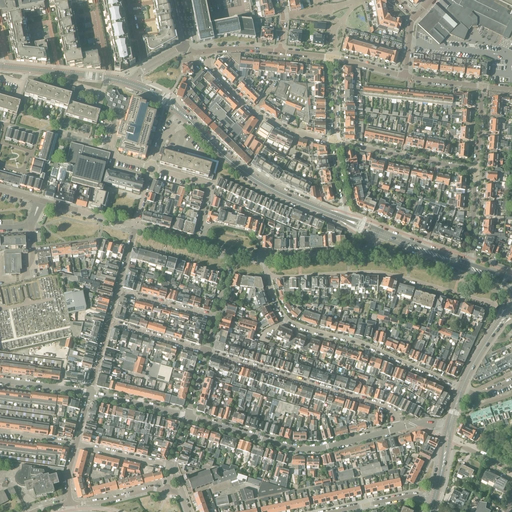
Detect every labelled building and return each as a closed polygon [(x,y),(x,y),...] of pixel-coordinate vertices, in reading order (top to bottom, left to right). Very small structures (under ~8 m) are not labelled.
[(23,47),(27,46),(30,45),(24,13),(45,9),(43,0),(4,0),(2,1),(0,0),(0,6),(2,18),(7,17),(9,23),(16,61),(50,65),(50,64),(46,45),(45,44),(45,42),(35,44),(36,51),(31,51),(31,50),(27,49),(24,49),(23,47)] [(93,0),(92,0),(48,0),(50,8),(55,7),(57,18),(59,17),(60,22),(58,23),(60,34),(62,33),(63,38),(61,39),(63,50),(65,49),(66,54),(64,54),(66,65),(67,65),(67,67),(70,66),(70,67),(75,66),(75,68),(78,67),(78,68),(84,67),(84,69),(86,68),(86,69),(92,67),(92,70),(95,69),(100,68),(98,53),(80,57),(79,52),(80,52),(81,52),(81,51),(80,49),(81,49),(80,46),(78,35),(77,35),(76,33),(77,33),(78,33),(77,30),(74,19),(74,20),(73,17),(74,17),(74,14),(74,15),(73,15),(71,4),(93,0)] [(120,72),(121,67),(122,69),(128,68),(127,64),(129,64),(130,66),(135,63),(132,58),(132,59),(130,53),(120,0),(103,0),(116,66),(115,66),(114,72),(120,72)] [(152,0),(153,4),(160,39),(147,41),(147,39),(144,39),(143,39),(143,42),(144,42),(147,58),(152,55),(155,55),(155,54),(160,51),(162,51),(162,50),(167,47),(170,47),(170,46),(178,41),(177,40),(176,33),(175,33),(174,28),(175,28),(173,17),(172,17),(171,12),(172,12),(170,1),(169,1),(168,0),(152,0)] [(191,0),(192,6),(198,36),(200,43),(214,40),(214,38),(217,38),(217,37),(219,36),(220,37),(224,36),(223,35),(226,35),(226,36),(230,35),(230,34),(233,33),(233,36),(238,36),(237,35),(240,35),(240,37),(245,37),(245,36),(247,36),(248,37),(252,38),(252,37),(254,36),(255,38),(256,38),(252,21),(237,20),(231,21),(231,19),(221,21),(220,22),(210,24),(208,12),(206,3),(205,3),(203,0),(191,0)] [(449,34),(451,36),(454,37),(463,41),(468,31),(471,26),(472,27),(473,28),(474,28),(476,28),(477,27),(478,26),(479,25),(479,26),(480,26),(489,30),(503,36),(504,37),(508,39),(511,29),(511,0),(439,0),(432,8),(417,24),(418,24),(439,45),(449,34)] [(289,7),(290,12),(301,10),(300,5),(302,4),(289,7)] [(274,15),(273,10),(260,12),(262,18),(274,15)] [(388,14),(375,17),(377,27),(389,16),(388,14)] [(388,28),(387,30),(391,18),(389,16),(377,27),(380,25),(388,28)] [(387,30),(392,31),(396,19),(396,20),(391,18),(387,30)] [(398,33),(399,31),(399,28),(400,28),(401,23),(402,20),(396,19),(392,31),(398,33)] [(314,30),(313,36),(313,35),(313,36),(311,36),(310,40),(313,40),(312,45),(321,46),(322,46),(324,45),(323,44),(324,37),(319,36),(319,34),(317,34),(317,30),(314,30)] [(343,49),(348,51),(352,38),(346,37),(343,49)] [(352,38),(348,51),(353,52),(357,41),(352,39),(352,38)] [(354,52),(359,53),(362,42),(357,41),(353,52),(354,53),(354,52)] [(362,42),(359,53),(364,54),(363,55),(364,55),(367,43),(366,45),(362,44),(362,42)] [(372,44),(367,43),(364,55),(369,57),(372,44)] [(369,56),(374,57),(378,46),(372,44),(369,57),(369,56)] [(383,47),(378,46),(374,57),(380,59),(383,47)] [(384,61),(385,61),(388,48),(383,47),(380,59),(385,60),(384,61)] [(393,50),(388,48),(385,61),(390,63),(393,50)] [(393,50),(390,63),(395,64),(398,54),(393,52),(393,50)] [(227,55),(234,61),(239,66),(240,54),(227,55)] [(433,55),(431,70),(434,70),(434,71),(436,71),(437,71),(438,63),(434,62),(435,59),(439,60),(440,56),(433,55)] [(214,65),(218,70),(226,62),(224,60),(222,62),(220,59),(219,60),(219,59),(217,61),(218,61),(214,65)] [(254,59),(247,59),(245,78),(247,78),(247,72),(248,72),(248,69),(252,70),(252,71),(254,59)] [(467,66),(466,74),(467,74),(467,75),(470,75),(470,74),(472,75),(474,60),(472,60),(471,64),(470,64),(470,66),(467,66)] [(266,61),(259,61),(257,79),(260,79),(260,72),(261,72),(261,71),(265,72),(266,61)] [(226,62),(218,70),(223,74),(229,68),(226,65),(228,64),(226,62)] [(274,73),(277,73),(278,63),(272,62),(270,80),(274,81),(274,77),(273,77),(274,73)] [(294,74),(293,83),(295,83),(297,64),(290,63),(289,74),(294,74)] [(482,76),(489,77),(490,65),(485,64),(485,63),(481,63),(480,73),(482,73),(482,76)] [(303,65),(297,64),(295,83),(297,83),(298,76),(299,76),(299,75),(305,75),(305,76),(305,71),(303,71),(303,68),(303,65)] [(182,65),(183,75),(185,77),(186,75),(186,74),(193,73),(192,65),(182,65)] [(344,73),(351,74),(352,68),(346,67),(346,66),(343,66),(343,67),(343,71),(344,71),(344,73)] [(223,74),(227,78),(233,72),(229,68),(223,74)] [(199,83),(203,79),(206,76),(201,71),(193,79),(190,76),(187,79),(186,79),(185,82),(186,83),(192,90),(195,87),(199,83)] [(238,76),(233,72),(227,78),(232,83),(238,76)] [(208,73),(206,76),(203,79),(205,80),(204,81),(205,82),(206,81),(210,85),(215,80),(208,73)] [(185,82),(186,79),(184,78),(182,84),(181,83),(179,90),(184,92),(186,93),(186,92),(190,96),(191,95),(194,92),(192,90),(187,91),(188,87),(187,85),(184,84),(185,84),(186,83),(185,82)] [(237,87),(241,91),(252,80),(250,78),(249,78),(245,83),(243,81),(237,87)] [(215,80),(210,85),(206,90),(209,93),(212,90),(219,84),(215,80)] [(253,82),(252,80),(241,91),(245,95),(251,89),(249,87),(253,82)] [(293,83),(285,82),(283,82),(280,81),(279,81),(273,95),(277,96),(281,98),(286,100),(293,83)] [(199,83),(195,87),(200,91),(204,87),(199,83)] [(245,95),(250,99),(260,88),(263,85),(261,83),(254,91),(251,89),(245,95)] [(286,100),(286,102),(281,113),(284,115),(281,121),(287,124),(289,120),(290,120),(292,116),(293,116),(302,120),(301,121),(308,124),(308,123),(309,120),(309,116),(308,113),(308,111),(308,106),(307,99),(307,95),(306,87),(305,84),(297,83),(295,83),(293,83),(286,100)] [(66,115),(96,124),(100,112),(69,103),(71,96),(28,84),(24,95),(68,108),(66,115)] [(222,87),(219,84),(212,90),(213,91),(210,94),(213,97),(222,87)] [(219,97),(214,102),(216,104),(227,92),(225,91),(225,90),(224,89),(223,89),(223,88),(217,94),(219,97)] [(262,90),(260,88),(250,99),(254,103),(260,97),(257,95),(262,90)] [(108,107),(110,108),(111,107),(111,108),(112,107),(113,107),(115,107),(115,108),(116,109),(119,110),(121,109),(120,109),(121,109),(123,110),(124,111),(124,112),(127,112),(129,113),(126,124),(121,123),(118,136),(122,138),(118,150),(145,158),(148,148),(146,148),(157,112),(147,109),(149,105),(146,104),(146,103),(142,102),(142,100),(133,98),(133,99),(128,98),(126,99),(124,98),(123,96),(120,95),(119,96),(116,91),(117,91),(117,90),(115,91),(113,91),(112,89),(106,92),(107,94),(107,96),(105,97),(106,97),(109,102),(108,102),(107,105),(108,107)] [(184,95),(184,92),(179,90),(176,96),(181,98),(180,98),(183,101),(187,98),(184,95)] [(230,95),(229,93),(228,93),(227,92),(216,104),(220,108),(222,106),(220,104),(223,100),(225,102),(231,96),(230,95)] [(462,97),(462,100),(471,101),(471,100),(472,100),(472,98),(471,97),(472,95),(463,94),(463,93),(460,92),(459,94),(453,93),(453,96),(453,99),(456,100),(456,96),(459,97),(459,96),(462,97)] [(20,102),(19,102),(0,96),(0,110),(17,115),(20,102)] [(183,103),(188,107),(192,103),(193,103),(198,98),(197,96),(192,100),(191,100),(190,101),(187,98),(183,103)] [(234,99),(234,98),(233,97),(232,97),(231,96),(225,102),(228,105),(223,110),(225,112),(236,100),(234,99)] [(188,107),(193,112),(197,108),(196,107),(198,105),(197,104),(199,102),(201,101),(198,98),(193,103),(192,103),(188,107)] [(265,111),(269,104),(272,100),(270,98),(267,103),(264,101),(260,107),(260,108),(261,109),(262,110),(263,110),(265,111)] [(237,102),(236,100),(225,112),(227,114),(232,108),(234,110),(240,104),(239,104),(239,103),(238,102),(237,102)] [(227,114),(225,112),(223,110),(220,108),(216,104),(214,102),(211,105),(210,107),(211,108),(209,111),(229,131),(235,125),(225,116),(226,114),(227,114)] [(268,113),(271,115),(278,103),(275,102),(272,106),(269,104),(265,111),(266,111),(266,112),(268,113)] [(281,105),(278,103),(271,115),(273,116),(273,117),(275,118),(276,118),(281,112),(278,110),(281,105)] [(193,112),(198,117),(202,112),(202,113),(206,109),(204,107),(200,111),(197,108),(193,112)] [(231,118),(235,123),(247,111),(245,110),(245,109),(244,108),(243,108),(243,107),(237,114),(238,115),(235,118),(233,116),(231,118)] [(198,117),(202,121),(207,117),(210,114),(209,112),(205,116),(203,114),(205,112),(205,111),(206,109),(202,113),(202,112),(198,117)] [(235,123),(236,123),(242,130),(244,127),(240,122),(242,120),(244,122),(245,121),(251,115),(250,114),(250,113),(249,112),(248,112),(247,111),(235,123)] [(244,127),(242,130),(236,123),(235,125),(230,131),(243,144),(249,137),(245,134),(247,132),(248,133),(249,134),(258,121),(256,119),(257,118),(254,116),(253,118),(251,116),(244,127)] [(209,119),(207,117),(202,121),(207,126),(215,118),(213,117),(211,119),(210,118),(209,119)] [(221,124),(218,122),(215,125),(213,123),(209,128),(214,132),(218,128),(221,124)] [(268,137),(273,129),(263,122),(258,130),(268,137)] [(220,128),(222,126),(221,124),(218,128),(214,132),(218,137),(223,133),(222,132),(223,131),(220,128)] [(325,135),(325,127),(310,127),(310,126),(307,125),(307,127),(306,131),(314,133),(325,135)] [(398,133),(395,132),(393,143),(398,144),(400,133),(401,126),(398,125),(398,133)] [(35,136),(8,128),(5,138),(32,145),(35,136)] [(218,137),(223,142),(227,137),(225,135),(228,131),(226,129),(223,131),(222,132),(223,133),(218,137)] [(274,142),(279,132),(278,131),(278,132),(276,131),(277,131),(273,129),(267,139),(274,142)] [(31,172),(41,175),(45,161),(48,162),(56,135),(46,132),(39,159),(35,158),(31,172)] [(279,145),(284,134),(281,133),(279,132),(274,142),(279,145)] [(414,132),(413,136),(411,146),(416,147),(419,134),(414,132)] [(223,142),(228,146),(232,142),(230,140),(233,136),(230,133),(227,137),(223,142)] [(247,149),(250,151),(252,154),(253,153),(255,156),(262,145),(257,142),(254,140),(255,138),(250,134),(244,145),(248,149),(247,149)] [(279,145),(284,147),(289,136),(288,136),(288,137),(286,136),(286,135),(284,134),(279,145)] [(419,134),(416,147),(422,149),(424,137),(424,135),(419,134)] [(289,137),(289,136),(284,147),(289,149),(294,139),(291,137),(290,138),(289,137)] [(428,137),(427,139),(425,149),(431,150),(433,141),(433,138),(432,138),(431,137),(430,136),(428,136),(428,137)] [(228,146),(233,151),(237,147),(237,146),(234,144),(235,143),(235,142),(237,140),(235,138),(232,142),(228,146)] [(439,138),(438,142),(436,152),(442,153),(444,143),(445,143),(446,140),(445,139),(439,138)] [(309,152),(307,141),(299,139),(297,147),(299,147),(299,146),(306,147),(305,150),(309,152)] [(309,152),(312,152),(312,148),(317,148),(317,151),(326,150),(326,146),(325,145),(313,143),(307,141),(309,152)] [(75,166),(73,173),(71,182),(95,188),(97,189),(98,185),(100,185),(101,183),(106,163),(107,163),(107,162),(109,155),(109,154),(109,153),(108,153),(81,146),(80,146),(80,145),(71,143),(66,164),(75,166)] [(233,151),(237,156),(242,151),(238,148),(242,144),(240,143),(237,146),(237,147),(233,151)] [(454,147),(450,146),(450,145),(447,144),(444,154),(446,155),(448,156),(449,155),(450,155),(451,152),(453,153),(453,152),(453,150),(454,148),(454,147)] [(214,174),(217,163),(199,158),(198,161),(163,151),(164,150),(161,149),(159,155),(162,156),(160,164),(181,170),(181,172),(212,180),(213,176),(209,175),(209,173),(214,174)] [(243,153),(242,151),(237,156),(242,160),(246,156),(250,151),(247,149),(243,153)] [(347,153),(348,158),(356,156),(355,151),(347,149),(346,150),(346,151),(346,153),(347,153)] [(309,152),(309,157),(310,158),(313,158),(312,155),(318,154),(318,156),(327,155),(326,150),(317,151),(312,152),(309,152)] [(252,154),(250,151),(246,156),(242,160),(247,165),(251,161),(248,158),(252,154)] [(254,167),(257,169),(264,158),(258,154),(255,159),(253,161),(252,164),(254,165),(254,166),(254,167)] [(270,162),(264,158),(257,169),(261,172),(261,171),(262,171),(262,170),(264,172),(270,162)] [(370,169),(374,169),(370,186),(373,186),(379,162),(376,161),(376,160),(373,160),(372,160),(371,165),(370,169)] [(64,181),(66,172),(67,167),(63,166),(64,164),(54,161),(48,182),(45,196),(53,199),(57,185),(63,186),(64,181)] [(381,162),(379,162),(373,186),(376,187),(379,171),(382,172),(384,163),(383,163),(384,162),(381,161),(381,162)] [(502,165),(502,162),(488,161),(488,164),(487,163),(487,166),(488,166),(488,167),(495,168),(495,171),(496,172),(502,172),(502,169),(499,168),(497,167),(497,165),(502,165)] [(276,165),(270,162),(264,172),(266,173),(266,175),(269,177),(276,165)] [(329,168),(328,163),(318,164),(319,167),(316,167),(316,168),(315,168),(314,166),(311,167),(312,171),(317,171),(317,170),(329,168)] [(388,191),(389,188),(390,185),(390,182),(391,178),(394,165),(392,164),(389,163),(389,164),(388,164),(387,172),(389,173),(388,181),(387,184),(383,183),(381,189),(388,191)] [(67,167),(66,172),(73,173),(75,166),(66,164),(64,164),(63,166),(67,167)] [(283,169),(276,165),(269,177),(273,179),(274,178),(276,179),(278,176),(278,177),(280,174),(283,169)] [(349,172),(350,176),(362,173),(361,170),(363,170),(363,167),(349,170),(350,172),(349,172)] [(0,170),(0,180),(19,186),(20,185),(40,191),(42,182),(43,182),(45,174),(42,174),(40,181),(22,176),(22,177),(0,170)] [(105,182),(104,184),(108,185),(109,183),(132,190),(135,191),(135,192),(139,193),(139,192),(140,192),(140,190),(141,190),(143,183),(142,183),(143,180),(140,180),(140,176),(136,175),(136,177),(107,170),(107,171),(104,182),(105,182)] [(281,178),(280,181),(282,182),(283,183),(282,184),(286,185),(291,173),(285,170),(283,175),(282,175),(281,178)] [(430,172),(428,172),(424,187),(425,187),(425,185),(428,186),(429,181),(431,181),(433,173),(432,173),(432,172),(430,172)] [(292,173),(291,173),(286,185),(290,187),(290,186),(291,186),(293,187),(298,176),(297,178),(295,178),(295,177),(296,175),(292,173)] [(350,177),(351,183),(368,180),(366,173),(364,174),(365,177),(361,178),(362,178),(360,179),(359,175),(350,177)] [(438,190),(435,204),(437,204),(438,202),(440,191),(444,175),(441,175),(441,174),(438,173),(438,174),(437,174),(435,183),(439,184),(437,190),(438,190)] [(487,179),(490,179),(489,181),(499,182),(499,178),(500,178),(500,177),(500,176),(500,175),(500,174),(496,173),(487,173),(487,179)] [(446,176),(444,175),(440,191),(443,191),(445,185),(448,186),(450,176),(449,176),(446,175),(446,176)] [(304,179),(298,176),(293,187),(295,188),(296,188),(295,189),(299,191),(304,179)] [(220,178),(218,178),(216,187),(219,188),(217,193),(214,192),(214,195),(217,196),(225,180),(220,178)] [(66,202),(71,184),(71,183),(67,182),(68,180),(65,179),(64,181),(63,186),(57,185),(53,199),(66,202)] [(304,179),(299,191),(303,193),(303,192),(304,192),(306,193),(308,190),(309,187),(311,182),(304,179)] [(161,187),(162,183),(157,181),(153,180),(151,186),(163,190),(163,188),(161,187)] [(223,190),(226,191),(230,182),(225,180),(217,196),(220,197),(223,190)] [(368,182),(368,180),(351,183),(353,189),(361,187),(361,185),(362,183),(368,182)] [(235,185),(230,182),(226,191),(228,192),(225,199),(227,200),(235,185)] [(453,193),(456,193),(461,194),(462,190),(465,191),(465,190),(465,187),(465,184),(451,183),(450,186),(454,186),(453,193)] [(81,188),(82,187),(71,184),(66,202),(73,204),(76,190),(80,191),(81,188)] [(227,200),(230,202),(233,194),(236,195),(240,187),(235,185),(227,200)] [(325,193),(332,191),(331,189),(332,189),(332,188),(332,186),(331,186),(331,185),(322,187),(324,193),(325,193)] [(367,186),(361,187),(353,189),(354,194),(362,192),(362,190),(368,188),(370,185),(367,186)] [(496,189),(495,189),(495,185),(486,185),(485,189),(486,189),(486,192),(503,193),(502,192),(502,189),(496,189)] [(164,190),(163,190),(151,186),(149,191),(161,196),(164,190)] [(76,205),(86,207),(88,200),(89,199),(88,199),(90,193),(90,192),(91,190),(82,187),(81,188),(80,191),(76,205)] [(245,189),(240,187),(236,195),(238,196),(235,203),(238,205),(245,189)] [(244,199),(246,200),(250,191),(245,189),(238,205),(241,206),(244,199)] [(192,190),(190,196),(202,199),(204,193),(198,192),(198,191),(197,191),(196,191),(192,190)] [(105,207),(108,196),(108,194),(98,191),(95,191),(94,201),(93,204),(89,203),(88,208),(102,212),(103,207),(105,207)] [(255,194),(250,191),(246,200),(249,201),(247,205),(246,204),(244,204),(243,207),(248,209),(255,194)] [(326,203),(327,201),(327,202),(334,200),(334,199),(334,197),(333,196),(332,191),(325,193),(325,197),(326,196),(327,201),(322,199),(321,200),(322,202),(326,203)] [(362,208),(367,210),(371,200),(368,198),(370,193),(368,192),(367,194),(366,198),(365,201),(362,208)] [(147,201),(146,202),(151,204),(155,205),(156,203),(153,202),(155,195),(149,193),(147,201)] [(447,201),(464,203),(464,200),(465,197),(464,197),(464,196),(461,196),(461,194),(456,193),(455,199),(447,198),(447,201)] [(253,203),(256,204),(260,196),(255,194),(248,209),(251,210),(253,203)] [(255,212),(258,205),(261,207),(265,198),(260,196),(256,204),(253,211),(255,212)] [(190,197),(188,202),(201,205),(202,200),(190,197)] [(211,206),(217,208),(220,209),(221,207),(221,206),(219,205),(220,200),(213,197),(211,206)] [(269,200),(265,198),(261,207),(263,208),(261,214),(265,216),(265,215),(264,214),(266,209),(269,200)] [(358,206),(362,208),(365,201),(363,200),(362,198),(355,199),(356,203),(357,203),(356,204),(357,206),(358,205),(358,206)] [(164,214),(160,226),(170,228),(173,217),(169,216),(173,201),(168,199),(164,214)] [(376,201),(371,200),(367,210),(373,212),(375,206),(376,207),(379,200),(377,199),(376,201)] [(383,215),(384,215),(388,204),(385,202),(385,201),(380,199),(377,207),(380,208),(378,213),(380,214),(380,215),(382,216),(383,216),(383,215)] [(268,218),(269,216),(275,202),(269,200),(266,209),(268,210),(266,216),(268,218)] [(392,205),(388,204),(384,215),(384,216),(385,217),(386,218),(387,217),(388,217),(390,218),(393,211),(395,208),(396,209),(397,207),(398,203),(399,201),(397,200),(396,203),(396,205),(393,204),(392,205)] [(187,202),(186,205),(190,206),(189,208),(198,210),(199,210),(201,205),(188,202),(187,202)] [(273,212),(276,213),(280,204),(275,202),(269,216),(271,217),(273,212)] [(485,208),(485,210),(494,210),(494,209),(495,209),(495,206),(496,205),(500,205),(500,202),(496,202),(491,202),(491,203),(485,203),(485,205),(484,205),(484,208),(485,208)] [(400,208),(399,210),(395,219),(397,220),(398,222),(400,223),(401,222),(406,209),(403,208),(402,208),(400,207),(401,204),(398,203),(397,207),(400,208)] [(143,212),(141,221),(150,223),(154,211),(155,205),(151,204),(149,213),(143,212)] [(284,206),(280,204),(276,213),(274,219),(275,220),(278,214),(281,216),(284,206)] [(154,211),(150,223),(155,224),(160,207),(158,206),(156,212),(154,211)] [(160,207),(155,224),(160,226),(164,214),(161,213),(163,206),(160,206),(160,207)] [(282,218),(284,219),(289,208),(284,206),(281,216),(279,219),(277,218),(277,221),(278,221),(280,222),(282,218)] [(410,211),(406,209),(401,222),(402,222),(402,224),(404,225),(405,224),(406,223),(408,224),(412,213),(414,214),(417,207),(415,206),(414,208),(412,212),(410,211)] [(419,228),(422,222),(423,220),(423,218),(419,216),(423,208),(418,206),(417,207),(414,214),(416,215),(414,220),(415,220),(413,226),(415,227),(415,228),(415,229),(417,230),(418,229),(419,228)] [(226,209),(221,207),(220,209),(219,213),(219,215),(217,222),(222,223),(226,209)] [(222,223),(228,225),(231,214),(228,213),(229,209),(227,208),(226,209),(222,223)] [(240,208),(238,215),(235,226),(244,229),(247,219),(248,217),(242,215),(243,209),(240,208)] [(289,208),(284,219),(283,223),(285,224),(287,218),(290,219),(290,218),(294,210),(289,208)] [(186,217),(182,232),(187,233),(193,212),(193,211),(188,210),(186,217)] [(193,212),(187,233),(192,234),(193,234),(198,213),(197,213),(193,212)] [(217,222),(219,215),(209,212),(206,222),(207,223),(210,224),(211,223),(211,222),(212,223),(213,221),(217,222)] [(228,225),(235,226),(238,215),(232,213),(231,214),(228,225)] [(256,214),(255,216),(251,230),(253,231),(257,232),(260,222),(256,221),(258,215),(256,214)] [(305,221),(308,222),(310,217),(302,214),(299,222),(303,223),(303,222),(304,223),(305,221)] [(251,230),(255,216),(253,215),(252,218),(253,219),(253,220),(247,219),(244,229),(251,230)] [(457,219),(455,222),(457,223),(455,231),(452,241),(455,242),(455,243),(460,245),(462,242),(462,239),(461,238),(462,236),(461,236),(463,230),(462,230),(463,216),(457,215),(457,219)] [(175,219),(172,229),(177,230),(181,216),(178,216),(178,219),(175,219)] [(181,216),(177,230),(182,232),(186,217),(181,216)] [(432,219),(424,216),(419,229),(423,231),(423,232),(427,233),(432,219)] [(261,218),(260,222),(257,232),(257,234),(258,235),(258,236),(262,237),(266,224),(263,223),(264,219),(261,218)] [(321,229),(324,222),(315,219),(311,227),(318,229),(321,229)] [(498,222),(498,219),(495,219),(494,222),(484,221),(484,223),(483,223),(483,227),(492,228),(493,224),(495,224),(495,222),(498,222)] [(451,240),(452,241),(455,231),(457,223),(455,222),(453,222),(451,229),(449,229),(445,238),(447,239),(447,240),(451,241),(451,240)] [(440,236),(443,226),(437,224),(433,235),(436,236),(437,235),(440,236)] [(334,227),(327,225),(327,232),(331,232),(331,230),(334,231),(334,232),(340,235),(342,230),(334,227)] [(445,238),(449,229),(443,226),(440,236),(439,236),(440,236),(440,237),(443,239),(443,238),(445,238)] [(270,238),(263,237),(262,248),(267,249),(267,248),(271,248),(271,245),(273,245),(274,230),(271,230),(270,238)] [(0,253),(4,254),(4,252),(23,251),(23,253),(23,254),(27,254),(27,253),(28,253),(28,251),(27,251),(26,251),(26,248),(25,234),(0,234),(0,253)] [(340,237),(335,237),(335,247),(344,246),(345,245),(344,236),(340,237)] [(497,242),(499,237),(486,237),(483,246),(481,251),(492,255),(492,254),(493,254),(496,247),(495,246),(497,242)] [(89,243),(90,251),(97,250),(99,245),(99,243),(98,240),(95,241),(89,242),(89,243)] [(103,240),(100,250),(99,251),(102,252),(100,259),(103,260),(108,242),(103,240)] [(91,254),(90,251),(89,243),(83,244),(84,255),(85,255),(85,257),(91,256),(90,254),(91,254)] [(110,243),(109,243),(108,248),(107,251),(109,252),(108,257),(107,261),(109,262),(110,262),(111,259),(111,258),(112,254),(115,245),(114,245),(113,243),(110,243)] [(83,244),(76,245),(78,255),(78,256),(84,255),(83,244)] [(73,256),(78,255),(76,245),(70,246),(70,245),(71,254),(71,255),(72,255),(73,256)] [(59,259),(59,256),(57,247),(51,248),(52,260),(59,259)] [(50,248),(37,249),(39,269),(48,268),(47,257),(51,257),(50,248)] [(133,249),(131,259),(137,260),(139,250),(133,249)] [(145,252),(139,250),(137,260),(143,262),(145,252)] [(11,274),(11,276),(16,276),(16,274),(20,274),(20,270),(22,270),(21,253),(23,253),(23,251),(4,252),(4,254),(5,270),(4,270),(5,275),(11,274)] [(151,254),(145,252),(143,262),(148,263),(151,254)] [(159,256),(151,254),(148,263),(156,265),(159,256)] [(167,258),(159,256),(156,265),(156,266),(161,268),(162,267),(165,267),(167,258)] [(174,272),(177,261),(169,258),(165,271),(173,274),(174,272)] [(177,261),(174,272),(182,274),(185,263),(177,261)] [(103,263),(102,265),(118,270),(119,265),(110,262),(109,262),(108,265),(103,263)] [(182,275),(189,277),(192,265),(188,264),(186,263),(182,275)] [(100,270),(101,268),(107,270),(106,272),(116,275),(118,270),(102,265),(99,265),(98,270),(100,270)] [(203,268),(203,269),(201,277),(200,279),(204,280),(204,282),(207,283),(207,282),(210,272),(208,271),(209,269),(203,268)] [(127,272),(126,275),(136,278),(136,275),(143,277),(144,274),(137,272),(134,271),(128,269),(127,272)] [(96,276),(114,281),(116,276),(107,273),(106,276),(101,274),(102,272),(98,270),(96,276)] [(211,271),(210,272),(207,282),(212,283),(211,285),(213,286),(212,292),(215,293),(220,273),(216,272),(216,273),(215,273),(215,272),(214,271),(212,270),(211,271)] [(113,287),(104,284),(103,286),(100,286),(100,283),(94,281),(94,282),(90,281),(88,280),(81,278),(75,277),(59,273),(61,278),(78,282),(78,283),(91,286),(90,290),(97,292),(97,293),(110,297),(113,287)] [(126,275),(125,281),(134,284),(137,285),(141,286),(141,283),(135,281),(136,278),(126,275)] [(235,286),(240,287),(243,277),(238,275),(238,276),(234,275),(231,288),(234,289),(235,286)] [(95,276),(95,279),(104,281),(104,284),(113,287),(114,281),(96,276),(95,276)] [(243,277),(240,287),(238,292),(240,293),(242,288),(241,287),(241,286),(244,287),(244,288),(247,289),(248,277),(245,276),(245,277),(243,277)] [(347,287),(351,287),(351,277),(345,276),(340,276),(340,288),(347,289),(347,287)] [(329,297),(328,292),(328,290),(328,288),(327,288),(327,280),(326,280),(326,278),(323,278),(322,277),(320,277),(319,278),(319,289),(325,289),(325,297),(329,297)] [(332,288),(338,288),(338,285),(338,277),(331,277),(329,277),(329,285),(332,286),(332,288)] [(143,285),(141,293),(147,294),(149,286),(150,283),(151,280),(145,278),(145,280),(148,281),(147,286),(143,285)] [(258,290),(258,293),(259,293),(264,292),(263,291),(263,288),(261,279),(260,278),(255,278),(253,288),(251,295),(253,294),(254,294),(255,294),(255,290),(254,289),(254,288),(256,289),(255,290),(258,290)] [(303,292),(309,291),(311,291),(311,296),(311,286),(310,287),(310,283),(309,283),(309,278),(304,278),(304,279),(303,279),(301,279),(301,285),(300,285),(300,297),(300,299),(303,298),(303,292)] [(312,286),(311,286),(311,296),(314,296),(314,291),(318,291),(318,289),(319,289),(319,278),(318,278),(317,278),(315,278),(314,278),(312,278),(312,286)] [(383,287),(387,288),(389,279),(385,278),(385,279),(382,278),(380,286),(379,286),(379,291),(381,291),(382,291),(383,287)] [(284,297),(284,292),(284,282),(284,279),(277,279),(276,279),(276,280),(276,281),(277,286),(276,286),(276,289),(278,288),(278,291),(280,297),(284,297)] [(289,281),(284,282),(284,292),(288,292),(288,293),(289,293),(291,294),(292,293),(292,292),(294,292),(294,289),(300,289),(299,279),(289,279),(289,281)] [(393,297),(394,295),(396,286),(395,286),(396,282),(393,282),(394,281),(389,279),(387,288),(393,290),(392,293),(391,297),(393,297)] [(123,285),(123,288),(132,290),(134,284),(125,281),(124,285),(123,285)] [(170,283),(163,281),(158,297),(165,299),(165,297),(170,283)] [(169,290),(166,299),(167,299),(169,300),(171,300),(175,284),(173,283),(171,290),(169,290)] [(404,295),(407,287),(399,285),(397,293),(398,293),(397,295),(400,296),(404,297),(404,295)] [(414,289),(407,287),(404,295),(411,297),(414,289)] [(183,293),(182,293),(179,292),(176,302),(182,303),(186,289),(183,288),(182,292),(183,292),(183,293)] [(192,296),(190,296),(188,305),(193,306),(197,291),(197,290),(194,290),(193,289),(192,296)] [(83,291),(64,295),(68,314),(85,310),(86,306),(83,291)] [(199,299),(201,292),(197,291),(193,306),(199,308),(201,300),(199,299)] [(418,305),(422,293),(421,293),(421,292),(419,291),(418,292),(415,291),(412,303),(411,302),(408,311),(411,312),(414,303),(418,305)] [(259,293),(258,293),(255,294),(254,294),(256,301),(266,298),(264,292),(259,293)] [(424,294),(422,293),(418,305),(425,306),(428,295),(428,294),(425,293),(424,294)] [(431,308),(434,297),(434,295),(431,295),(430,296),(428,295),(425,306),(431,308)] [(203,297),(200,308),(209,311),(209,310),(210,310),(211,307),(210,307),(211,304),(212,305),(213,300),(203,297)] [(439,307),(443,308),(445,298),(440,297),(439,299),(438,299),(435,309),(438,310),(439,307)] [(254,310),(268,304),(266,298),(256,301),(258,304),(256,305),(256,306),(253,307),(254,310)] [(454,315),(458,303),(453,301),(453,302),(447,300),(444,309),(451,311),(450,314),(454,315)] [(140,314),(141,314),(142,315),(145,304),(136,301),(135,306),(134,308),(139,310),(139,311),(140,312),(140,313),(142,313),(141,314),(140,314)] [(119,302),(118,307),(132,310),(133,308),(126,306),(127,304),(126,304),(119,302)] [(87,309),(106,314),(107,309),(97,306),(96,309),(91,307),(92,305),(88,303),(87,309)] [(237,306),(235,305),(227,303),(226,304),(226,306),(226,307),(227,307),(226,309),(236,312),(236,311),(242,313),(243,310),(237,308),(237,306)] [(284,306),(290,313),(294,310),(292,307),(296,305),(292,303),(289,305),(288,303),(284,306)] [(463,303),(463,304),(459,316),(458,318),(461,319),(463,313),(465,314),(465,313),(466,313),(468,305),(468,304),(466,303),(465,304),(463,303)] [(142,315),(145,316),(146,314),(144,313),(145,311),(151,313),(153,306),(145,304),(142,315)] [(469,305),(468,305),(466,313),(466,314),(468,315),(469,314),(471,315),(474,307),(472,306),(471,305),(470,304),(469,305)] [(298,306),(296,305),(292,307),(294,310),(290,313),(296,318),(303,309),(302,308),(301,309),(301,308),(299,311),(296,308),(298,306)] [(161,308),(153,306),(151,313),(150,317),(153,318),(154,313),(157,314),(157,316),(159,316),(161,308)] [(268,306),(259,311),(260,313),(261,313),(263,316),(271,312),(271,311),(271,309),(270,309),(268,306)] [(474,319),(472,325),(473,325),(474,324),(476,325),(477,323),(475,323),(480,309),(479,308),(475,306),(475,307),(472,316),(475,317),(474,319)] [(161,308),(159,316),(159,319),(161,320),(162,316),(165,317),(166,314),(169,315),(170,311),(161,308)] [(235,315),(241,317),(242,314),(236,312),(226,309),(226,311),(225,310),(224,311),(224,313),(224,315),(225,315),(231,317),(234,317),(235,315)] [(482,319),(485,311),(485,310),(482,309),(481,309),(480,309),(475,323),(477,323),(478,321),(481,322),(482,319)] [(180,313),(171,311),(170,318),(177,320),(177,321),(178,321),(180,313)] [(301,320),(306,322),(310,312),(304,311),(301,320)] [(310,312),(306,322),(312,324),(315,314),(310,312)] [(317,326),(319,318),(321,313),(318,312),(317,315),(315,314),(312,324),(317,326)] [(327,318),(325,328),(330,329),(332,319),(334,313),(331,312),(330,316),(328,315),(327,318)] [(115,319),(128,323),(129,320),(126,319),(127,315),(125,314),(120,313),(120,314),(116,313),(115,317),(115,318),(115,319)] [(180,322),(181,321),(184,322),(185,319),(188,320),(189,316),(180,313),(178,321),(177,324),(181,325),(182,323),(180,322)] [(266,319),(257,323),(257,324),(258,326),(275,317),(272,313),(265,317),(266,319)] [(137,326),(141,314),(140,314),(140,316),(131,314),(130,317),(129,320),(128,323),(137,326)] [(145,316),(142,315),(141,314),(137,326),(146,328),(148,322),(144,320),(145,316)] [(93,318),(86,316),(85,319),(94,322),(103,324),(104,318),(94,315),(93,318)] [(222,317),(221,322),(237,327),(238,323),(230,321),(231,317),(225,315),(224,318),(222,317)] [(343,332),(347,316),(343,315),(343,317),(341,323),(339,323),(337,331),(343,332)] [(196,323),(206,326),(207,320),(190,316),(189,319),(190,320),(190,322),(196,323)] [(249,316),(249,318),(252,319),(251,322),(257,324),(257,323),(256,318),(249,316)] [(343,332),(348,333),(351,320),(348,319),(348,316),(347,316),(343,332)] [(257,324),(256,328),(262,329),(262,327),(268,324),(270,326),(277,322),(275,317),(258,326),(257,324)] [(354,334),(357,320),(352,318),(351,320),(348,333),(354,334)] [(238,323),(237,327),(255,332),(256,328),(257,324),(251,322),(239,319),(238,323)] [(363,336),(365,324),(361,323),(362,320),(359,319),(355,335),(363,336)] [(374,329),(376,323),(366,321),(365,327),(367,327),(365,337),(371,338),(374,329)] [(70,322),(73,338),(80,339),(83,323),(70,322)] [(221,322),(219,330),(228,333),(229,327),(237,329),(236,330),(247,333),(246,339),(252,340),(255,332),(237,327),(221,322)] [(482,324),(481,324),(479,322),(477,327),(476,326),(475,328),(474,327),(471,336),(476,337),(482,324)] [(147,328),(156,331),(158,324),(153,323),(153,324),(149,323),(147,328)] [(91,332),(100,334),(101,329),(84,324),(83,327),(92,329),(91,332)] [(162,326),(158,324),(156,331),(164,334),(166,328),(162,327),(162,326)] [(165,334),(173,337),(176,328),(173,327),(173,329),(172,329),(172,328),(168,326),(165,334)] [(279,338),(284,327),(284,328),(279,326),(277,332),(274,331),(271,337),(277,339),(278,337),(279,338)] [(283,342),(284,340),(288,330),(286,329),(286,328),(284,327),(279,338),(282,339),(281,341),(283,342)] [(120,352),(121,347),(122,345),(119,344),(123,332),(119,331),(119,330),(112,328),(107,348),(120,352)] [(179,329),(176,328),(173,337),(181,339),(183,330),(179,329)] [(204,331),(195,329),(193,334),(194,334),(203,337),(204,331)] [(376,329),(373,341),(378,342),(381,330),(376,329)] [(388,338),(385,345),(386,346),(390,348),(395,335),(396,331),(393,329),(389,339),(388,338)] [(232,337),(232,338),(234,339),(234,337),(235,335),(228,333),(219,330),(217,336),(226,339),(227,335),(232,337)] [(290,345),(292,339),(290,338),(293,332),(288,330),(284,340),(286,341),(285,346),(289,347),(290,345)] [(456,343),(458,339),(458,337),(460,332),(459,334),(453,332),(453,330),(452,332),(450,337),(451,337),(453,338),(452,339),(453,340),(453,341),(456,343)] [(123,332),(119,344),(122,345),(123,342),(125,343),(129,333),(123,332)] [(203,337),(194,334),(193,337),(190,336),(191,333),(187,332),(184,340),(196,344),(195,344),(199,345),(200,344),(201,344),(203,337)] [(126,353),(132,355),(138,336),(132,334),(129,343),(132,344),(130,350),(125,349),(124,353),(126,353)] [(295,345),(298,346),(302,335),(297,334),(295,340),(292,339),(290,345),(294,347),(295,345)] [(463,347),(470,350),(476,337),(471,336),(467,334),(465,338),(469,340),(468,344),(464,343),(463,347)] [(97,345),(99,339),(82,335),(81,337),(89,339),(89,342),(97,345)] [(307,337),(302,335),(298,346),(301,347),(300,349),(304,351),(306,344),(304,344),(307,337)] [(395,335),(390,348),(394,350),(394,349),(395,349),(400,339),(397,338),(398,336),(395,335)] [(139,352),(135,350),(137,345),(140,346),(143,338),(138,336),(132,355),(137,357),(139,352)] [(217,336),(216,342),(230,346),(231,343),(225,341),(226,339),(217,336)] [(402,353),(407,355),(411,346),(408,345),(411,337),(409,336),(408,338),(402,353)] [(397,351),(402,353),(408,338),(405,337),(403,343),(401,342),(397,351)] [(141,358),(144,359),(149,340),(144,338),(141,346),(144,347),(141,358)] [(71,350),(72,345),(74,339),(66,340),(60,341),(59,346),(65,347),(69,348),(67,356),(69,356),(70,351),(70,350),(71,350)] [(310,350),(312,351),(316,340),(311,339),(309,345),(306,344),(304,351),(302,356),(303,356),(305,357),(307,352),(309,352),(310,350)] [(149,340),(144,359),(146,360),(147,360),(150,349),(153,350),(155,341),(149,340)] [(321,342),(316,340),(312,351),(315,352),(314,354),(316,355),(321,342)] [(409,358),(413,360),(421,341),(419,340),(418,341),(413,351),(411,350),(408,357),(410,357),(409,358)] [(421,354),(419,353),(421,347),(422,348),(425,342),(421,340),(421,341),(413,360),(417,361),(418,361),(419,361),(421,354)] [(229,354),(233,355),(238,342),(235,341),(233,346),(231,345),(229,354)] [(247,349),(246,351),(244,359),(249,360),(254,342),(252,341),(250,349),(247,349)] [(156,359),(158,355),(161,343),(156,342),(154,349),(156,350),(153,361),(156,361),(156,359)] [(230,346),(216,342),(214,348),(215,350),(228,353),(230,346)] [(324,360),(325,357),(329,344),(323,342),(320,352),(323,353),(320,362),(323,363),(324,360)] [(83,344),(82,347),(95,351),(97,346),(87,343),(87,345),(83,344)] [(162,352),(164,352),(166,345),(161,343),(158,355),(161,356),(162,352)] [(254,362),(259,363),(264,345),(262,344),(259,355),(256,354),(254,362)] [(332,356),(335,346),(329,344),(325,357),(328,358),(328,355),(332,356)] [(333,363),(337,365),(343,347),(338,345),(335,354),(338,354),(335,361),(333,361),(333,363)] [(94,356),(95,351),(82,347),(76,346),(76,348),(85,351),(85,353),(94,356)] [(172,347),(168,358),(171,359),(172,355),(175,356),(177,348),(172,347)] [(265,365),(270,367),(272,358),(270,357),(272,351),(273,351),(273,348),(270,347),(265,365)] [(343,347),(337,365),(340,366),(341,363),(343,356),(345,357),(348,349),(343,347)] [(423,355),(421,362),(422,362),(421,363),(425,365),(432,348),(430,347),(427,354),(424,353),(423,355)] [(464,362),(467,357),(470,350),(463,347),(461,351),(464,352),(462,356),(459,355),(458,360),(464,362)] [(433,359),(430,358),(434,349),(432,348),(425,365),(430,367),(433,359)] [(106,349),(105,354),(124,359),(126,353),(124,353),(123,353),(122,355),(114,353),(115,351),(106,349)] [(275,359),(272,358),(270,367),(275,368),(280,350),(277,349),(276,353),(277,353),(275,359)] [(344,369),(345,370),(347,370),(353,351),(348,349),(345,357),(347,358),(345,365),(346,365),(344,369)] [(445,350),(443,356),(437,369),(441,371),(442,370),(443,371),(446,364),(444,364),(449,351),(445,350)] [(72,355),(72,353),(73,351),(70,351),(69,356),(69,357),(92,363),(94,358),(84,355),(84,358),(72,355)] [(354,360),(356,361),(358,352),(353,351),(347,370),(350,371),(352,367),(351,367),(354,360)] [(284,362),(282,361),(280,370),(285,371),(290,355),(290,353),(287,352),(284,362)] [(364,354),(358,352),(356,361),(358,361),(356,368),(355,368),(354,371),(358,372),(364,354)] [(132,355),(126,353),(124,359),(124,361),(122,369),(132,372),(145,375),(146,372),(142,371),(143,365),(146,366),(148,360),(147,360),(146,360),(144,359),(141,358),(137,357),(132,355)] [(192,373),(193,370),(189,368),(190,365),(194,367),(197,355),(197,354),(193,353),(189,368),(188,372),(192,373)] [(369,356),(364,354),(358,372),(363,373),(364,371),(361,370),(362,370),(364,363),(366,364),(369,356)] [(293,360),(291,360),(292,356),(290,355),(285,371),(290,373),(292,364),(293,360)] [(434,367),(433,368),(437,369),(443,356),(440,355),(439,358),(436,357),(435,360),(433,367),(434,367)] [(450,375),(456,360),(458,357),(455,356),(453,361),(451,366),(448,365),(445,373),(446,373),(450,375)] [(504,370),(509,368),(508,365),(508,364),(507,362),(506,362),(505,359),(505,358),(504,356),(499,359),(502,365),(502,364),(504,367),(503,367),(504,370)] [(92,363),(69,357),(67,363),(70,364),(72,364),(73,361),(76,362),(76,361),(82,363),(82,366),(91,368),(92,363)] [(365,372),(364,375),(365,376),(368,377),(371,377),(376,359),(371,357),(368,366),(371,367),(368,373),(365,372)] [(483,369),(481,370),(481,371),(483,374),(484,376),(484,377),(485,379),(490,377),(489,374),(489,373),(488,371),(487,372),(486,368),(485,365),(484,363),(486,362),(484,358),(481,364),(483,369)] [(215,377),(217,372),(220,362),(215,360),(211,359),(206,377),(210,378),(214,379),(215,377)] [(376,359),(371,377),(373,378),(375,371),(375,368),(379,370),(381,361),(376,359)] [(497,359),(494,361),(497,367),(498,367),(499,369),(498,370),(499,372),(504,370),(503,367),(504,367),(502,364),(502,365),(499,359),(497,359)] [(292,373),(297,375),(301,363),(298,362),(297,361),(295,360),(294,365),(295,365),(292,373)] [(462,367),(464,363),(456,360),(450,375),(454,376),(455,376),(456,376),(458,369),(456,368),(457,365),(462,367)] [(102,366),(116,370),(117,367),(113,366),(112,368),(111,367),(112,364),(103,361),(102,366)] [(495,375),(499,372),(498,370),(499,369),(498,367),(497,367),(494,361),(489,363),(492,369),(493,369),(494,371),(494,372),(493,372),(495,375)] [(223,370),(225,363),(220,362),(217,372),(222,373),(223,370)] [(315,380),(321,363),(318,362),(315,370),(313,369),(310,379),(315,380)] [(383,362),(380,373),(383,374),(381,380),(383,381),(388,364),(383,362)] [(321,382),(324,373),(321,372),(323,363),(321,363),(315,380),(321,382)] [(490,377),(495,375),(493,372),(494,372),(494,371),(493,369),(492,369),(489,363),(485,365),(486,368),(487,372),(488,371),(489,373),(489,374),(490,377)] [(306,364),(305,364),(304,367),(300,365),(297,375),(303,377),(305,367),(306,364)] [(326,384),(332,365),(328,364),(328,366),(326,374),(324,373),(321,382),(326,384)] [(388,364),(383,381),(384,381),(386,382),(388,376),(390,376),(393,366),(388,364)] [(160,365),(159,370),(171,373),(173,368),(160,365)] [(230,373),(233,374),(235,366),(230,365),(226,376),(229,376),(230,373)] [(332,375),(335,366),(332,365),(326,384),(332,386),(334,376),(332,375)] [(117,375),(117,377),(119,378),(121,372),(116,370),(102,366),(100,372),(109,374),(110,370),(112,370),(111,372),(115,373),(117,374),(117,375)] [(239,375),(241,368),(236,367),(231,381),(231,384),(236,386),(236,383),(234,382),(234,381),(236,375),(239,375)] [(308,378),(311,369),(305,367),(303,377),(308,378)] [(237,386),(241,387),(246,370),(241,368),(239,375),(241,376),(239,383),(238,383),(237,386)] [(396,368),(392,377),(395,378),(393,384),(394,384),(395,385),(401,370),(396,368)] [(479,382),(485,379),(484,377),(484,376),(483,374),(481,371),(481,370),(480,368),(479,368),(478,370),(479,371),(477,372),(476,375),(478,375),(477,378),(479,382)] [(334,386),(339,388),(345,370),(344,369),(342,369),(339,377),(337,376),(334,386)] [(159,370),(158,374),(170,378),(171,373),(159,370)] [(251,371),(246,370),(241,387),(246,389),(246,386),(243,385),(246,378),(249,379),(251,371)] [(347,370),(345,370),(339,388),(345,390),(348,380),(344,378),(345,375),(347,370)] [(401,370),(395,385),(398,386),(400,380),(403,381),(406,372),(401,370)] [(181,374),(173,372),(172,374),(191,380),(192,375),(182,372),(181,374)] [(259,382),(261,374),(256,373),(250,390),(252,391),(256,381),(259,382)] [(407,382),(411,383),(414,375),(408,373),(404,382),(407,383),(407,382)] [(99,374),(98,379),(111,383),(112,377),(109,376),(109,379),(107,378),(107,376),(99,374)] [(158,374),(156,379),(168,383),(170,378),(158,374)] [(189,385),(191,380),(172,374),(172,377),(182,380),(181,383),(189,385)] [(119,392),(124,393),(129,376),(126,375),(125,379),(124,385),(121,384),(119,392)] [(261,393),(262,391),(267,376),(262,375),(259,382),(262,383),(260,391),(257,390),(256,392),(261,393)] [(419,377),(414,375),(411,383),(409,387),(408,389),(410,391),(413,384),(415,385),(419,377)] [(272,377),(267,376),(262,391),(264,392),(266,385),(269,386),(272,377)] [(112,377),(111,383),(109,389),(114,390),(117,378),(115,378),(113,382),(112,382),(112,380),(113,380),(113,378),(112,377)] [(350,380),(347,390),(353,392),(357,378),(357,377),(355,377),(354,382),(353,381),(350,380)] [(417,395),(423,379),(419,377),(415,385),(418,386),(416,392),(413,391),(412,393),(415,394),(417,395)] [(129,394),(134,395),(139,379),(137,378),(134,387),(131,387),(129,394)] [(215,381),(206,378),(204,384),(216,387),(217,385),(214,384),(215,381)] [(357,378),(353,392),(358,394),(361,384),(358,383),(359,379),(357,378)] [(97,387),(109,389),(111,383),(98,379),(96,385),(97,387)] [(141,379),(139,379),(134,395),(141,397),(143,397),(144,393),(141,393),(142,389),(142,388),(140,387),(141,383),(140,383),(141,379)] [(143,389),(142,389),(141,393),(144,393),(143,397),(148,399),(153,381),(148,379),(148,380),(147,381),(152,383),(151,388),(146,387),(145,390),(143,389)] [(279,389),(281,381),(276,379),(273,391),(272,394),(271,396),(274,397),(275,394),(274,393),(276,388),(279,389)] [(422,388),(425,389),(428,381),(423,379),(417,395),(419,396),(422,388)] [(376,390),(374,398),(379,400),(384,381),(383,381),(381,380),(378,380),(377,384),(381,385),(379,391),(376,390)] [(281,390),(280,396),(278,395),(277,398),(281,400),(282,396),(284,391),(287,382),(281,381),(279,389),(281,390)] [(369,383),(365,396),(371,397),(374,386),(371,386),(372,382),(370,381),(369,383)] [(384,381),(379,400),(384,401),(387,393),(384,392),(386,386),(392,388),(393,387),(394,384),(393,384),(386,382),(384,381)] [(433,383),(428,381),(425,389),(427,390),(424,398),(426,400),(430,391),(433,383)] [(156,391),(153,400),(158,401),(163,384),(164,383),(160,382),(158,391),(156,391)] [(292,384),(287,382),(284,391),(289,393),(292,384)] [(363,385),(360,394),(365,396),(369,383),(366,382),(365,386),(363,385)] [(438,386),(433,383),(430,391),(432,392),(429,401),(430,402),(431,400),(434,394),(438,386)] [(216,389),(216,387),(204,384),(203,389),(212,392),(212,391),(210,391),(211,387),(216,389)] [(289,402),(292,403),(297,385),(292,384),(289,393),(292,394),(291,397),(290,397),(289,402)] [(390,394),(386,402),(391,404),(398,391),(400,386),(398,386),(395,385),(394,384),(393,387),(394,387),(395,387),(397,387),(396,390),(393,395),(390,394)] [(302,387),(297,385),(292,403),(294,404),(297,395),(300,396),(302,387)] [(186,395),(188,390),(175,386),(174,386),(173,388),(177,389),(176,390),(179,391),(178,392),(186,395)] [(398,391),(391,404),(396,407),(400,399),(397,398),(403,387),(400,386),(398,391)] [(437,396),(439,397),(442,391),(443,388),(438,386),(434,394),(437,395),(437,396)] [(300,396),(305,398),(308,389),(302,387),(300,396)] [(250,402),(252,396),(253,393),(239,388),(238,392),(236,399),(240,400),(243,401),(244,400),(250,402)] [(166,395),(164,402),(169,403),(172,390),(170,389),(168,395),(166,395)] [(215,398),(217,399),(220,400),(221,397),(218,396),(219,395),(215,394),(214,395),(211,394),(212,392),(203,389),(201,394),(215,398)] [(308,389),(305,398),(303,403),(302,406),(308,408),(308,407),(304,405),(305,402),(306,403),(307,399),(310,400),(313,390),(308,389)] [(309,410),(313,411),(315,412),(321,393),(316,391),(313,399),(317,400),(316,401),(315,404),(314,404),(313,408),(310,407),(309,410)] [(412,393),(409,392),(405,400),(402,399),(398,408),(403,410),(412,393)] [(443,392),(436,405),(437,405),(443,409),(444,409),(449,400),(448,400),(450,396),(443,392)] [(321,393),(315,412),(318,413),(322,401),(324,402),(327,394),(321,393)] [(413,404),(412,404),(416,396),(415,396),(411,403),(410,403),(412,399),(412,398),(414,395),(412,393),(403,410),(408,413),(413,404)] [(327,409),(325,415),(328,416),(328,413),(329,410),(334,397),(328,395),(326,403),(330,404),(329,406),(328,406),(327,409)] [(183,406),(185,400),(172,396),(170,404),(182,407),(183,406)] [(220,408),(217,417),(223,419),(229,398),(229,396),(227,396),(223,409),(220,408)] [(257,407),(256,407),(251,427),(256,429),(259,420),(256,419),(259,408),(263,397),(260,396),(257,406),(257,407)] [(61,409),(61,412),(60,416),(63,417),(65,406),(67,407),(68,403),(69,398),(63,397),(61,409)] [(264,406),(270,408),(271,404),(273,399),(267,397),(264,406)] [(334,405),(337,406),(339,398),(334,397),(329,410),(332,411),(334,405)] [(415,405),(413,404),(408,413),(413,416),(422,399),(419,397),(417,401),(415,405)] [(70,408),(74,408),(76,399),(71,398),(69,403),(68,403),(67,407),(67,414),(69,414),(69,409),(70,408)] [(232,399),(229,398),(223,419),(228,420),(230,412),(227,411),(229,405),(230,406),(232,399)] [(344,400),(339,398),(337,406),(335,411),(338,412),(339,407),(342,408),(344,400)] [(76,399),(74,408),(72,414),(75,415),(76,411),(75,410),(75,409),(80,410),(82,401),(81,400),(79,399),(79,400),(76,399)] [(213,404),(212,403),(211,406),(206,404),(207,402),(200,399),(198,404),(212,409),(213,404)] [(424,400),(422,399),(413,416),(418,418),(423,409),(420,408),(424,400)] [(243,404),(243,401),(240,400),(238,406),(239,407),(237,412),(235,411),(232,422),(237,423),(242,406),(243,404)] [(345,418),(340,416),(339,419),(341,420),(346,422),(352,402),(346,400),(344,408),(346,409),(345,414),(346,414),(345,418)] [(279,401),(274,416),(276,417),(278,413),(284,415),(285,412),(297,416),(300,407),(279,401)] [(97,410),(99,410),(100,404),(92,402),(90,408),(89,414),(87,420),(94,422),(94,419),(96,419),(97,416),(98,414),(97,414),(97,413),(96,413),(97,410)] [(352,402),(346,422),(348,421),(351,411),(355,412),(357,404),(352,402)] [(508,413),(510,412),(507,403),(502,404),(507,419),(509,418),(508,413)] [(106,405),(100,404),(99,410),(98,413),(101,413),(101,415),(104,415),(104,414),(106,405)] [(210,415),(212,409),(198,404),(197,410),(197,411),(210,415)] [(245,407),(244,407),(245,405),(243,404),(242,406),(237,423),(242,425),(245,415),(243,414),(245,407)] [(270,408),(268,415),(263,431),(268,433),(271,424),(268,423),(274,405),(271,404),(270,408)] [(502,404),(497,406),(500,415),(502,414),(504,420),(507,419),(502,404)] [(104,425),(109,426),(110,424),(111,415),(113,407),(106,405),(104,414),(109,415),(107,420),(107,422),(105,422),(105,423),(102,422),(102,424),(104,425)] [(248,417),(245,426),(251,427),(256,407),(257,407),(257,406),(255,405),(254,409),(253,408),(252,412),(251,411),(250,412),(250,414),(250,415),(251,416),(250,418),(248,417)] [(436,405),(435,406),(430,415),(430,416),(440,417),(444,409),(443,409),(437,405),(436,405)] [(361,419),(363,420),(365,414),(368,414),(370,408),(364,406),(361,419)] [(498,416),(500,415),(497,406),(492,408),(497,421),(499,420),(498,416)] [(300,407),(297,416),(297,415),(295,421),(299,422),(301,422),(303,408),(300,407)] [(119,408),(115,423),(115,425),(115,426),(117,427),(119,417),(122,418),(124,409),(119,408)] [(485,410),(488,419),(490,418),(491,419),(492,423),(495,422),(490,408),(485,410)] [(120,424),(119,427),(122,428),(123,425),(124,418),(127,419),(129,411),(124,409),(122,418),(120,424)] [(369,414),(367,421),(369,421),(369,418),(381,418),(381,414),(381,411),(378,410),(376,411),(374,411),(374,414),(369,414)] [(486,421),(486,420),(488,419),(485,410),(480,412),(484,422),(485,425),(487,424),(486,421)] [(128,429),(131,430),(133,422),(135,412),(130,411),(128,419),(130,420),(129,427),(126,427),(126,429),(128,429)] [(484,422),(480,412),(475,413),(478,422),(481,422),(481,423),(484,422)] [(140,422),(143,423),(145,414),(140,413),(136,428),(139,429),(140,422)] [(470,415),(474,425),(476,424),(476,423),(478,422),(475,413),(470,415)] [(258,430),(263,431),(268,415),(265,414),(263,422),(261,421),(258,430)] [(156,417),(150,416),(146,432),(146,433),(151,435),(151,434),(149,433),(151,425),(154,425),(156,417)] [(333,437),(331,428),(328,429),(327,424),(325,416),(324,416),(324,419),(325,419),(324,424),(328,439),(333,437)] [(333,429),(335,437),(342,435),(337,419),(334,418),(330,417),(329,416),(330,420),(334,419),(335,424),(336,428),(333,429)] [(53,427),(50,426),(49,435),(55,436),(56,427),(57,427),(57,426),(57,425),(58,421),(59,417),(57,417),(55,425),(53,427)] [(162,418),(157,417),(155,425),(157,426),(156,431),(157,431),(156,436),(153,435),(152,436),(158,437),(158,436),(162,418)] [(284,438),(290,418),(289,418),(287,417),(287,418),(283,428),(281,427),(279,436),(284,438)] [(290,417),(290,418),(284,438),(289,439),(292,431),(289,430),(292,420),(292,418),(290,417)] [(162,428),(165,429),(167,420),(162,418),(158,436),(162,437),(163,432),(162,432),(162,428)] [(378,426),(380,425),(381,425),(381,422),(381,418),(369,418),(369,421),(367,421),(367,422),(365,422),(366,429),(371,427),(370,421),(374,421),(374,425),(376,425),(378,426)] [(343,427),(342,423),(341,420),(339,419),(337,419),(342,435),(348,434),(346,427),(343,427)] [(75,429),(76,423),(66,420),(65,423),(61,422),(58,421),(57,425),(75,429)] [(179,422),(167,420),(165,429),(168,430),(166,438),(173,440),(180,423),(179,422)] [(269,433),(275,435),(280,421),(277,420),(276,423),(273,422),(269,433)] [(85,427),(99,431),(100,429),(96,428),(96,424),(87,422),(85,427)] [(356,423),(358,431),(366,429),(365,422),(364,422),(360,423),(359,422),(356,423)] [(350,433),(358,431),(356,423),(353,424),(353,425),(348,426),(350,433)] [(462,434),(466,436),(471,425),(469,424),(467,427),(461,424),(457,433),(461,435),(462,434)] [(57,425),(57,426),(64,428),(63,430),(57,429),(57,430),(73,434),(75,429),(57,425)] [(100,445),(106,446),(110,426),(109,426),(104,425),(103,429),(107,430),(105,437),(102,436),(100,445)] [(472,425),(471,425),(466,436),(470,438),(470,439),(474,441),(478,433),(470,429),(472,425)] [(113,427),(110,426),(106,446),(112,448),(114,439),(110,438),(111,434),(112,434),(113,427)] [(188,435),(186,440),(194,442),(196,436),(199,428),(191,426),(189,435),(188,435)] [(102,432),(99,431),(85,427),(84,432),(92,434),(93,431),(100,433),(99,438),(101,438),(102,432)] [(117,439),(114,439),(112,448),(117,449),(122,429),(119,428),(117,439)] [(125,430),(122,429),(117,449),(123,450),(125,442),(124,442),(125,440),(122,440),(125,430)] [(73,434),(57,430),(57,432),(63,434),(62,437),(66,438),(66,437),(72,438),(73,434)] [(204,439),(207,440),(209,432),(204,430),(199,446),(202,447),(204,439)] [(420,431),(412,434),(414,442),(418,441),(418,438),(421,432),(420,431)] [(418,443),(418,447),(420,447),(421,444),(420,444),(420,441),(423,443),(427,435),(421,432),(418,438),(418,441),(418,443)] [(99,445),(101,438),(99,438),(84,434),(82,440),(90,442),(91,438),(97,439),(95,444),(99,445)] [(141,445),(140,445),(138,444),(136,453),(141,455),(146,435),(143,434),(141,445)] [(216,434),(210,453),(212,453),(213,450),(216,443),(218,444),(221,435),(216,434)] [(412,442),(409,434),(404,436),(406,444),(410,443),(412,449),(414,448),(413,442),(412,442)] [(126,442),(125,442),(123,450),(129,452),(132,438),(132,435),(130,435),(129,440),(127,439),(126,442)] [(220,444),(228,447),(231,438),(223,436),(220,444)] [(398,446),(400,452),(402,451),(401,446),(402,446),(402,445),(406,444),(404,436),(397,437),(399,446),(398,446)] [(435,439),(428,436),(420,450),(418,455),(429,460),(439,441),(435,439)] [(154,441),(158,442),(163,444),(171,447),(173,441),(165,438),(164,441),(160,440),(156,439),(154,439),(154,441)] [(237,440),(231,438),(228,447),(226,453),(229,453),(231,448),(235,449),(237,440)] [(391,447),(389,448),(392,462),(396,461),(394,454),(400,453),(400,452),(398,446),(396,438),(389,440),(391,447)] [(184,446),(196,450),(204,453),(204,451),(201,450),(202,449),(192,446),(193,443),(186,441),(184,446)] [(238,449),(243,451),(245,443),(239,441),(237,449),(236,448),(233,458),(234,458),(235,457),(236,457),(238,449)] [(386,441),(381,442),(386,461),(389,460),(388,455),(387,456),(385,450),(388,449),(386,441)] [(162,446),(161,449),(169,452),(171,447),(163,444),(158,442),(157,445),(162,446)] [(386,463),(386,461),(381,442),(375,443),(377,452),(380,451),(382,457),(383,464),(386,463)] [(246,458),(248,459),(250,453),(249,452),(252,445),(245,443),(243,451),(247,452),(246,458)] [(250,465),(253,466),(258,447),(254,445),(251,454),(253,455),(250,465)] [(261,457),(264,448),(258,447),(253,466),(252,467),(255,468),(255,466),(259,456),(261,457)] [(69,449),(63,448),(62,456),(59,466),(64,467),(68,452),(69,449)] [(168,457),(169,452),(161,449),(160,451),(157,450),(157,449),(151,448),(150,451),(155,452),(168,457)] [(265,470),(265,471),(271,451),(266,449),(263,457),(266,458),(262,470),(265,471),(265,470)] [(166,460),(168,457),(155,452),(150,451),(149,454),(157,455),(156,458),(166,460)] [(273,464),(277,452),(271,451),(265,471),(267,472),(270,463),(273,464)] [(189,457),(190,455),(182,452),(180,458),(193,462),(194,459),(189,457)] [(343,467),(341,462),(339,452),(334,454),(337,464),(339,463),(341,467),(338,468),(339,472),(344,470),(343,467)] [(275,473),(279,474),(281,469),(280,469),(284,454),(278,453),(276,461),(280,462),(279,463),(278,463),(275,472),(276,473),(275,473)] [(280,469),(281,469),(282,469),(284,464),(286,465),(289,456),(284,454),(280,469)] [(326,456),(331,476),(333,482),(335,481),(333,470),(331,463),(334,462),(332,454),(326,456)] [(329,477),(331,476),(326,456),(321,457),(323,465),(326,465),(328,471),(329,477)] [(417,459),(414,464),(421,468),(424,462),(417,459)] [(122,467),(136,470),(138,471),(139,466),(142,466),(142,465),(124,461),(122,467)] [(362,476),(365,475),(375,473),(380,472),(382,472),(380,467),(379,462),(363,466),(363,467),(360,467),(362,476)] [(418,473),(421,468),(414,464),(411,470),(418,473)] [(473,472),(469,470),(470,468),(465,465),(462,464),(461,465),(457,474),(462,477),(463,475),(469,478),(470,475),(471,475),(473,472)] [(58,483),(56,475),(48,477),(48,475),(45,476),(44,473),(44,471),(44,470),(43,470),(35,469),(35,466),(22,465),(21,470),(19,471),(18,472),(16,474),(15,476),(15,478),(15,480),(16,483),(18,484),(19,486),(22,487),(24,487),(26,487),(27,491),(33,490),(35,497),(54,492),(52,485),(58,483)] [(81,476),(83,469),(75,467),(74,474),(76,475),(81,476)] [(119,490),(125,488),(123,480),(126,468),(122,468),(119,477),(121,477),(120,479),(121,481),(117,482),(119,490)] [(230,481),(237,478),(235,473),(234,469),(229,471),(218,468),(209,471),(209,469),(188,477),(187,476),(183,477),(185,481),(186,481),(188,489),(191,488),(192,490),(196,488),(196,490),(207,486),(206,485),(213,482),(213,481),(215,480),(217,485),(229,480),(230,481)] [(162,470),(159,469),(158,472),(152,474),(154,481),(163,479),(161,472),(162,470)] [(352,469),(349,470),(338,473),(340,481),(354,477),(352,469)] [(411,470),(409,475),(416,478),(418,473),(411,470)] [(489,481),(495,484),(498,477),(495,475),(494,475),(495,473),(489,470),(488,473),(486,472),(482,480),(488,483),(489,481)] [(154,481),(152,474),(152,473),(141,476),(143,484),(154,481)] [(239,484),(245,483),(247,477),(235,473),(237,478),(239,484)] [(276,482),(275,486),(286,489),(288,476),(279,474),(278,477),(276,482)] [(84,482),(83,483),(81,476),(76,475),(77,478),(73,479),(75,486),(85,483),(84,482)] [(406,481),(408,482),(413,484),(416,478),(409,475),(406,481)] [(255,480),(247,477),(245,483),(255,485),(255,486),(258,487),(258,486),(260,481),(255,480)] [(508,481),(498,477),(495,484),(504,489),(508,481)] [(129,478),(123,480),(125,488),(131,487),(129,478)] [(229,480),(217,485),(210,487),(212,494),(232,487),(239,485),(239,484),(237,478),(230,481),(229,480)] [(115,481),(109,483),(111,491),(117,489),(115,481)] [(290,491),(286,489),(275,486),(268,484),(262,482),(260,481),(258,486),(258,487),(258,486),(260,487),(258,495),(258,497),(258,498),(285,492),(290,491)] [(76,491),(84,489),(84,485),(85,485),(85,483),(75,486),(76,491)] [(98,485),(97,485),(100,494),(106,492),(103,484),(98,486),(98,485)] [(92,486),(94,496),(100,494),(97,485),(92,486)] [(0,492),(0,504),(8,500),(8,499),(17,495),(13,487),(4,492),(3,491),(0,492)] [(244,488),(243,489),(247,500),(254,499),(254,498),(252,491),(244,488)] [(93,496),(92,491),(85,493),(84,489),(76,491),(78,498),(85,496),(85,498),(93,496)] [(447,503),(446,503),(453,507),(454,503),(461,507),(463,507),(469,493),(463,490),(461,493),(454,490),(453,493),(451,496),(450,495),(450,496),(448,499),(447,503)] [(193,494),(195,500),(203,498),(201,492),(193,494)] [(233,503),(239,500),(236,493),(231,495),(233,503)] [(217,506),(229,504),(227,496),(215,498),(217,506)] [(205,503),(203,498),(195,500),(198,506),(205,503)] [(486,509),(486,504),(486,503),(479,502),(476,509),(477,509),(475,511),(490,511),(491,511),(486,509)] [(207,509),(205,503),(198,506),(200,511),(207,509)]
